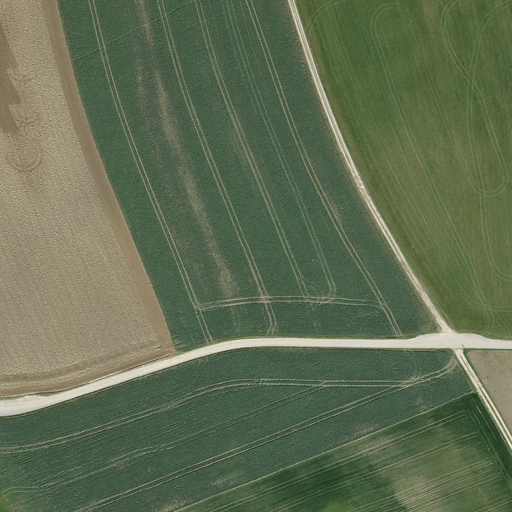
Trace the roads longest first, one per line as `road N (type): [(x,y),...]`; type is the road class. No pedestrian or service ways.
road 1 (track): [(0,406),(29,405),(221,346),(511,343)]
road 2 (track): [(290,0),(354,175),(511,445)]
